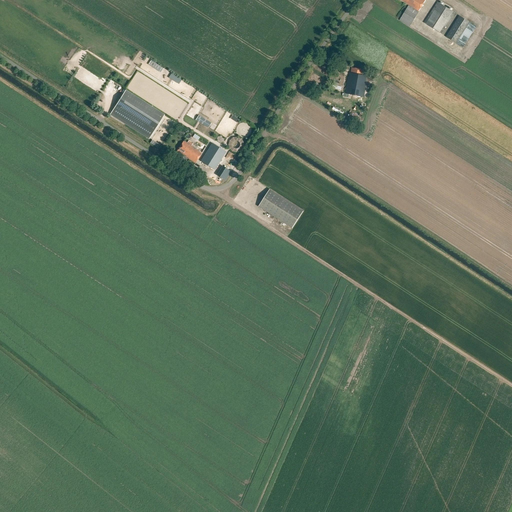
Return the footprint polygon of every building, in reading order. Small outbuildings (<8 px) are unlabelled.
[(400,0),(409,5),(399,20),(409,26),(418,11),(425,0),(424,0),(400,0)] [(438,2),(424,23),(441,34),(455,13),(438,2)] [(459,16),(446,37),(457,43),(470,22),(459,16)] [(363,97),(366,78),(365,78),(366,76),(363,76),(364,70),(352,68),(351,73),(348,73),(344,93),(343,93),(342,96),(347,97),(348,94),(363,97)] [(149,138),(164,115),(125,90),(110,114),(149,138)] [(195,120),(208,128),(211,123),(198,115),(195,120)] [(192,147),(193,144),(189,141),(187,144),(184,141),(177,151),(195,163),(202,153),(192,147)] [(209,147),(200,161),(213,169),(223,153),(214,147),(213,149),(209,147)] [(219,176),(228,180),(232,169),(223,166),(219,176)] [(270,189),(259,206),(292,228),(304,211),(270,189)]
